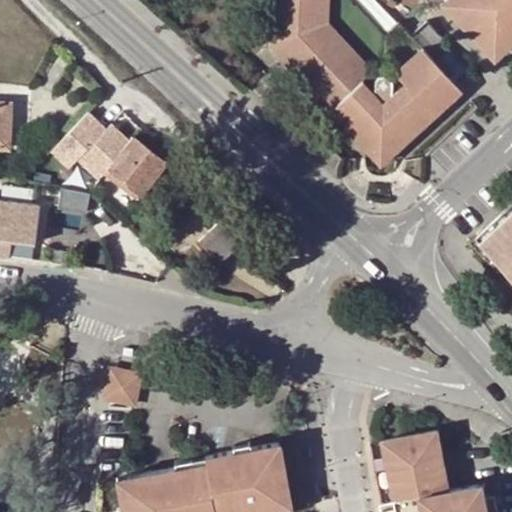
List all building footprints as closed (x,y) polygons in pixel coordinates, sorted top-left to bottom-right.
[(272,0),(271,44),(297,44),(309,57),(300,63),(367,132),(372,130),(377,128),(382,127),(388,128),(393,129),(398,131),(403,133),(456,82),(423,46),(396,72),(407,84),(411,88),(398,101),(393,96),(392,79),(391,77),(389,75),(387,74),(384,73),(381,74),(379,75),(377,77),(376,79),(375,95),(371,99),(357,85),(361,81),(371,72),(334,33),(329,38),(318,27),(318,14),(327,13),(327,0),(272,0)] [(511,0),(450,0),(445,5),(495,57),(511,40),(511,0)] [(318,27),(329,38),(334,33),(326,24),(327,13),(318,14),(318,27)] [(297,44),(271,44),(383,161),(461,87),(456,82),(403,133),(398,131),(393,129),(388,128),(382,127),(377,128),(372,130),(367,132),(300,63),(309,57),(297,44)] [(357,85),(371,99),(375,95),(361,81),(357,85)] [(398,101),(411,88),(407,84),(393,96),(398,101)] [(0,148),(8,148),(9,101),(0,100),(0,148)] [(105,114),(75,151),(94,166),(98,162),(106,169),(107,168),(132,136),(105,114)] [(141,193),(165,160),(132,136),(107,168),(141,193)] [(106,169),(98,162),(94,166),(102,173),(106,169)] [(65,187),(62,204),(88,208),(91,191),(65,187)] [(0,254),(32,258),(38,202),(0,197),(0,254)] [(511,205),(478,238),(506,268),(511,262),(511,205)] [(198,240),(218,263),(237,246),(215,223),(198,240)] [(135,405),(142,372),(107,364),(100,398),(135,405)] [(393,459),(395,471),(397,483),(390,485),(393,501),(448,491),(436,432),(382,442),(385,460),(393,459)] [(215,511),(223,510),(225,511),(252,511),(260,510),(271,509),(278,502),(289,500),(277,442),(249,447),(232,451),(204,456),(205,461),(176,467),(150,472),(145,473),(121,478),(115,479),(120,506),(127,511),(215,511)] [(176,467),(205,461),(204,456),(175,462),(176,467)] [(388,472),(395,471),(393,459),(385,460),(388,472)] [(397,483),(395,471),(388,472),(390,485),(397,483)] [(448,491),(393,501),(395,511),(486,511),(481,484),(448,491)] [(279,511),(291,510),(289,500),(278,502),(271,509),(260,510),(260,511),(279,511)] [(395,511),(393,501),(379,504),(380,511),(395,511)]
